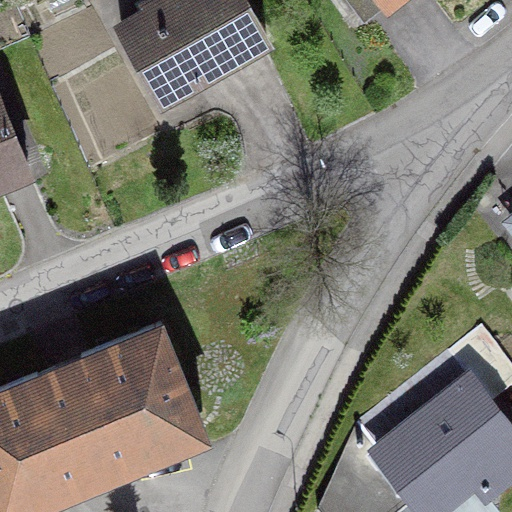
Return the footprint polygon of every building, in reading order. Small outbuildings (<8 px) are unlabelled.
[(162,95),(266,36),(246,0),(144,0),(148,7),(121,22),(162,95)] [(382,0),(348,0),(361,17),(382,0)] [(0,176),(28,165),(0,98),(0,176)] [(55,365),(0,387),(0,499),(0,501),(41,484),(39,479),(126,443),(128,448),(199,418),(159,322),(81,354),(86,364),(59,375),(55,365)] [(511,425),(449,347),(356,421),(427,511),(473,475),(484,489),(511,466),(511,425)]
